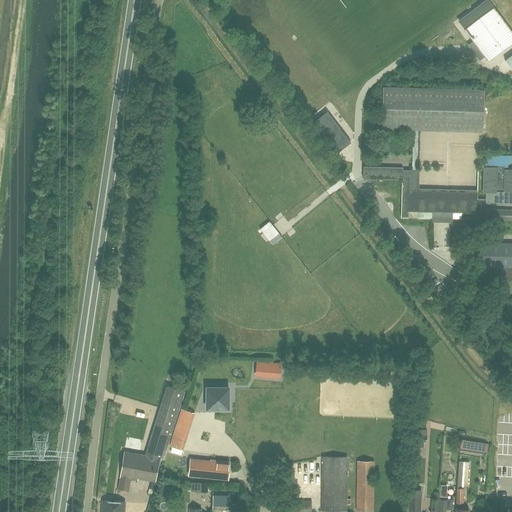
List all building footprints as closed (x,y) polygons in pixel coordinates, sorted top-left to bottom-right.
[(511,32),(493,7),(464,29),(488,61),(511,43),(511,32)] [(484,213),(484,209),(484,199),(477,199),(477,197),(470,197),(467,199),(458,199),(428,198),(424,198),(419,194),(419,188),(419,168),(418,168),(417,170),(418,130),(483,132),(484,90),(383,88),(382,129),(413,130),(413,170),(403,170),(403,168),(401,168),(363,167),(363,179),(372,179),(373,179),(373,182),(379,183),(380,179),(402,180),(401,217),(408,218),(408,211),(418,211),(432,211),(432,222),(444,222),(444,218),(452,219),(452,218),(453,212),(461,212),(484,213)] [(335,154),(350,142),(327,112),(311,124),(335,154)] [(485,167),(485,169),(484,192),(486,192),(486,203),(511,204),(511,170),(506,170),(506,169),(506,168),(485,167)] [(511,209),(486,209),(485,220),(511,220),(511,209)] [(269,223),(260,230),(263,234),(272,227),(269,223)] [(279,234),(270,241),(273,245),(282,238),(279,234)] [(511,243),(480,243),(479,267),(501,268),(500,293),(511,292),(511,243)] [(270,375),(279,376),(280,366),(271,365),(270,375)] [(178,406),(181,397),(184,390),(168,385),(162,399),(155,422),(157,423),(146,455),(124,452),(120,478),(137,481),(138,478),(155,482),(161,459),(160,458),(170,427),(171,428),(178,406)] [(207,387),(207,404),(214,404),(214,409),(225,409),(225,399),(229,399),(229,387),(207,387)] [(182,407),(169,446),(183,451),(195,411),(182,407)] [(417,431),(416,447),(423,447),(424,442),(426,442),(427,431),(417,431)] [(460,448),(466,449),(468,441),(461,440),(460,448)] [(346,511),(346,504),(346,499),(347,457),(323,457),(322,511),(346,511)] [(190,459),(189,475),(228,479),(230,463),(190,459)] [(373,511),(374,461),(358,461),(357,511),(373,511)] [(464,488),(463,488),(457,488),(456,503),(457,503),(457,509),(456,509),(455,511),(468,511),(468,510),(462,509),(463,504),(464,488)] [(410,490),(409,508),(418,508),(420,490),(410,490)] [(212,508),(227,509),(228,495),(213,494),(212,508)] [(123,511),(124,501),(111,501),(104,500),(103,511),(123,511)] [(311,511),(312,500),(291,500),(291,511),(311,511)]
